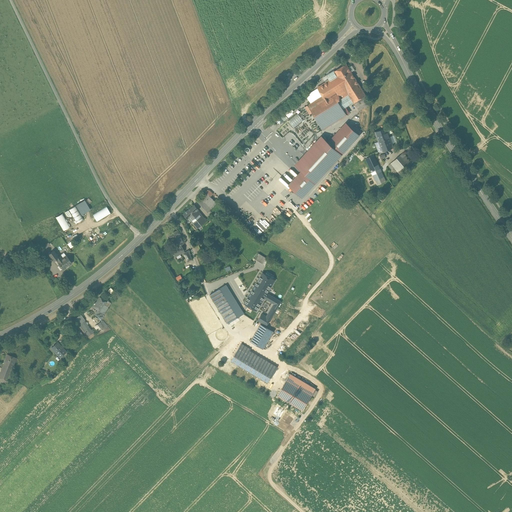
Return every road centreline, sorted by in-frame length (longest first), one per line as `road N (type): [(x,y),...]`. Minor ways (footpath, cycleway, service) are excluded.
road 1 (unclassified): [(141,237),(106,194),(11,0)]
road 2 (primary): [(355,24),(168,208)]
road 3 (secondary): [(511,237),(380,25)]
road 4 (primary): [(141,237),(59,303),(0,336)]
road 5 (unclassified): [(168,208),(228,328)]
